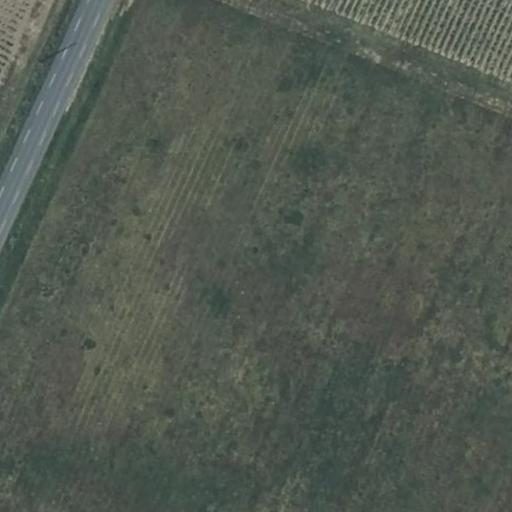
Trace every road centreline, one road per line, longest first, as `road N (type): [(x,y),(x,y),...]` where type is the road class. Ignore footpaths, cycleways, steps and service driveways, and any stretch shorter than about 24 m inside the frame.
road 1 (track): [(511,97),(266,0)]
road 2 (secondary): [(0,207),(95,0)]
